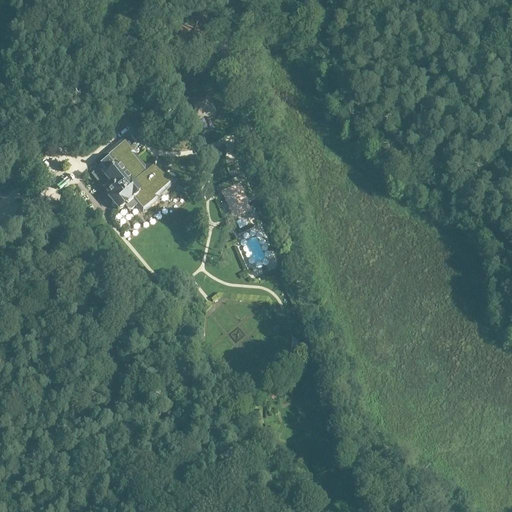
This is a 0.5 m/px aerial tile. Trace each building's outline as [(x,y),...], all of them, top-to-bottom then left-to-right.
[(208,96),(189,101),(195,119),(213,114),(208,96)] [(117,106),(112,111),(120,118),(125,113),(117,106)] [(97,170),(91,175),(105,192),(110,198),(109,199),(113,204),(112,204),(112,206),(114,209),(115,209),(116,209),(119,207),(119,206),(118,206),(119,206),(122,210),(126,207),(129,210),(133,211),(137,207),(143,215),(162,200),(160,198),(177,185),(167,174),(168,173),(165,171),(165,170),(164,169),(163,168),(156,159),(145,167),(135,156),(138,154),(127,142),(126,141),(125,139),(104,156),(107,160),(96,169),(97,170)] [(244,176),(231,182),(234,190),(239,188),(245,204),(254,200),(244,176)] [(252,233),(250,226),(239,229),(241,236),(252,233)]
